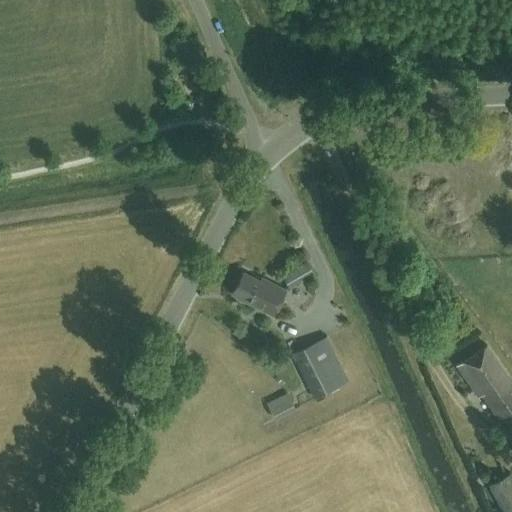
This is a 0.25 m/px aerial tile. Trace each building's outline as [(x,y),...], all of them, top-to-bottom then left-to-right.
[(289,287),(314,273),(305,261),(282,275),(289,287)] [(243,271),(231,294),(273,315),(286,289),(261,277),(259,280),(243,271)] [(348,381),(326,336),(292,353),(315,398),(348,381)] [(511,381),(486,344),(456,365),(478,396),(482,394),(506,429),(511,425),(511,381)] [(267,403),(275,419),(295,409),(287,393),(267,403)] [(511,511),(511,476),(510,473),(489,485),(504,511),(511,511)]
